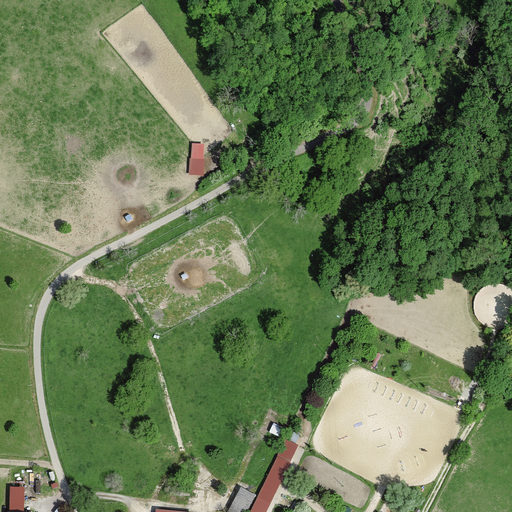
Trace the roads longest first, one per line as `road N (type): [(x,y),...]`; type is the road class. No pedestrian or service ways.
road 1 (unclassified): [(336,0),(368,90),(357,120),(68,271),(43,307),(41,402),(78,511)]
road 2 (track): [(266,419),(219,504),(209,508),(208,472),(188,458),(170,471),(154,505)]
road 3 (track): [(209,511),(69,494),(48,511)]
road 4 (track): [(424,511),(490,387)]
